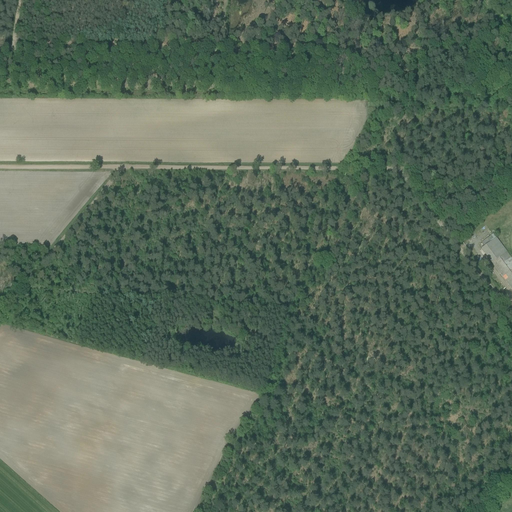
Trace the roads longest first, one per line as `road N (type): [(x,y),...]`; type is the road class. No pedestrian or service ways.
road 1 (track): [(511,162),(0,167)]
road 2 (track): [(8,47),(471,48),(511,35)]
road 3 (track): [(122,168),(0,314)]
road 4 (track): [(511,314),(396,168)]
road 5 (track): [(25,285),(205,305)]
